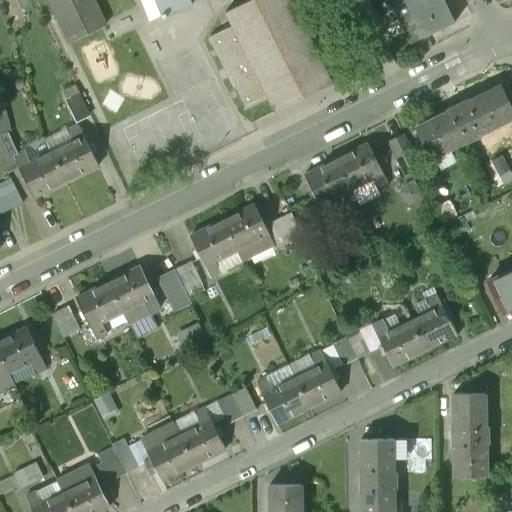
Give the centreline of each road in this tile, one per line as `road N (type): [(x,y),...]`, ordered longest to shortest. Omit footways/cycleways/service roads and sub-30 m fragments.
road 1 (residential): [(497,37),(470,67),(0,289)]
road 2 (residential): [(511,329),(149,511)]
